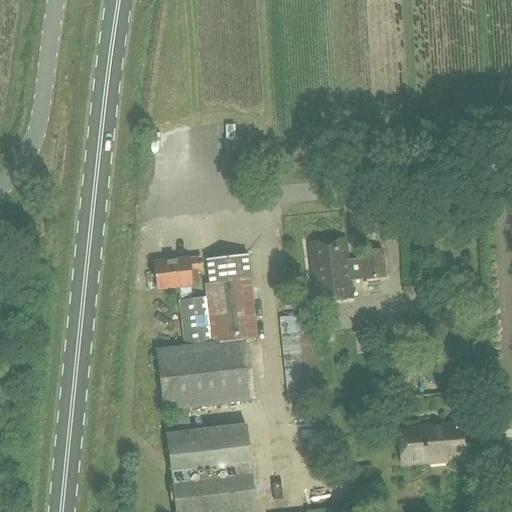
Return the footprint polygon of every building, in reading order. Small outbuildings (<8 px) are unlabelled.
[(363,280),(385,277),(382,250),(360,252),(361,259),(348,261),(346,239),(308,243),(315,303),(353,298),(350,279),(363,277),(363,280)] [(191,300),(190,293),(180,294),(186,349),(156,352),(162,411),(169,411),(171,435),(166,436),(175,511),(255,511),(245,426),(189,433),(187,409),(254,401),(247,341),(256,340),(247,256),(207,261),(210,285),(206,285),(207,298),(191,300)] [(180,294),(190,293),(189,287),(198,286),(196,273),(202,272),(201,258),(154,263),(158,291),(170,290),(171,295),(180,294)] [(290,334),(304,332),(303,321),(289,322),(290,334)] [(332,394),(326,335),(302,337),(308,397),(332,394)] [(410,362),(384,366),(387,390),(414,386),(410,362)] [(511,403),(499,403),(500,437),(511,436),(511,403)] [(283,429),(287,416),(254,407),(250,420),(283,429)] [(459,459),(457,444),(469,443),(467,422),(415,427),(415,429),(398,431),(402,465),(459,459)] [(355,511),(355,502),(375,500),(371,466),(338,468),(342,503),(341,511),(355,511)]
